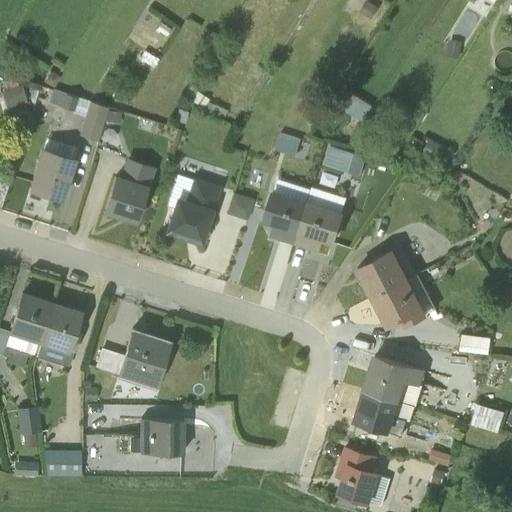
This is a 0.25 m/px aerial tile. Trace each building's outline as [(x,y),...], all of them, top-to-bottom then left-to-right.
[(17,86),(15,78),(3,82),(5,89),(0,90),(5,108),(25,102),(21,85),(17,86)] [(108,109),(52,90),(48,102),(73,110),(72,112),(83,116),(78,134),(97,140),(108,109)] [(18,131),(21,134),(31,103),(12,109),(18,131)] [(108,109),(104,122),(118,123),(118,113),(108,109)] [(307,155),(311,139),(281,131),(277,148),(307,155)] [(323,161),(361,172),(366,152),(329,142),(323,161)] [(74,156),(41,146),(28,186),(61,197),(74,156)] [(102,211),(135,222),(146,186),(148,186),(154,167),(125,157),(119,175),(113,174),(102,211)] [(163,231),(200,243),(219,185),(192,176),(191,179),(176,174),(166,204),(170,206),(163,231)] [(310,187),(277,177),(273,189),(271,188),(261,220),(271,224),(268,235),(291,243),(310,187)] [(291,243),(318,251),(321,239),(332,243),(343,211),(341,210),(345,196),(310,186),(291,243)] [(232,192),(225,212),(245,219),(252,199),(232,192)] [(354,266),(370,297),(407,277),(401,264),(406,262),(396,244),(354,266)] [(370,297),(385,327),(399,320),(403,326),(426,314),(425,313),(434,308),(415,273),(370,297)] [(37,343),(51,300),(19,290),(6,331),(0,328),(0,353),(7,356),(5,360),(23,366),(27,353),(31,355),(36,342),(37,343)] [(80,310),(51,300),(37,343),(33,354),(63,364),(68,365),(81,324),(76,322),(80,310)] [(167,340),(131,328),(123,354),(99,347),(93,366),(117,373),(116,375),(151,387),(167,340)] [(462,331),(461,348),(490,349),(490,332),(462,331)] [(361,388),(414,404),(421,384),(419,383),(424,368),(372,352),(361,388)] [(86,402),(95,402),(95,388),(84,387),(83,398),(86,402)] [(361,388),(351,420),(388,432),(388,431),(399,434),(404,419),(409,420),(414,404),(361,388)] [(502,411),(475,403),(470,422),(496,430),(502,411)] [(36,405),(15,407),(18,433),(22,433),(24,447),(36,445),(34,431),(39,430),(36,405)] [(138,418),(138,451),(181,451),(182,418),(138,418)] [(376,457),(375,457),(345,447),(336,474),(341,476),(336,491),(337,492),(334,502),(354,508),(357,500),(368,503),(378,471),(372,469),(376,457)] [(77,449),(42,449),(45,473),(79,474),(77,449)] [(446,466),(450,455),(430,449),(426,459),(446,466)] [(485,452),(472,449),(466,467),(480,471),(485,452)] [(13,473),(35,473),(35,463),(13,462),(13,473)] [(439,485),(444,472),(433,468),(428,482),(439,485)]
